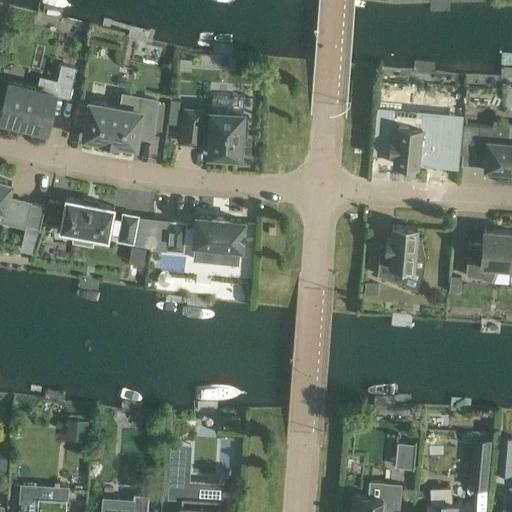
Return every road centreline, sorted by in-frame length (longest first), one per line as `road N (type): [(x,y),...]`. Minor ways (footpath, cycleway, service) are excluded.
road 1 (residential): [(0,145),(124,172),(320,190)]
road 2 (residential): [(300,441),(320,190)]
road 3 (residential): [(320,190),(511,198)]
road 4 (residential): [(320,190),(335,0)]
